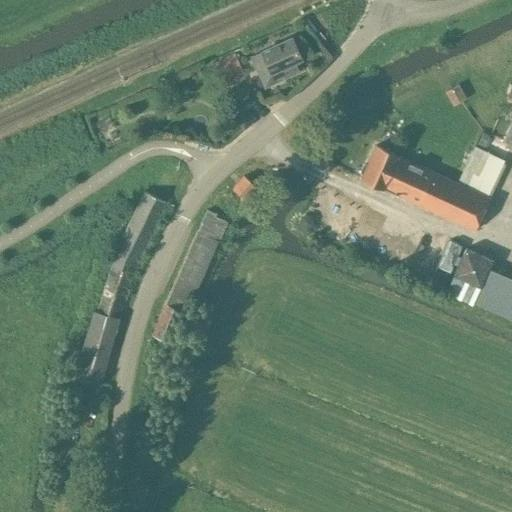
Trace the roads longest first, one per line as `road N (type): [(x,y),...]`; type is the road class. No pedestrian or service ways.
road 1 (unclassified): [(102,511),(155,281),(189,208),(234,158)]
road 2 (unclassified): [(372,3),(321,74),(234,158)]
